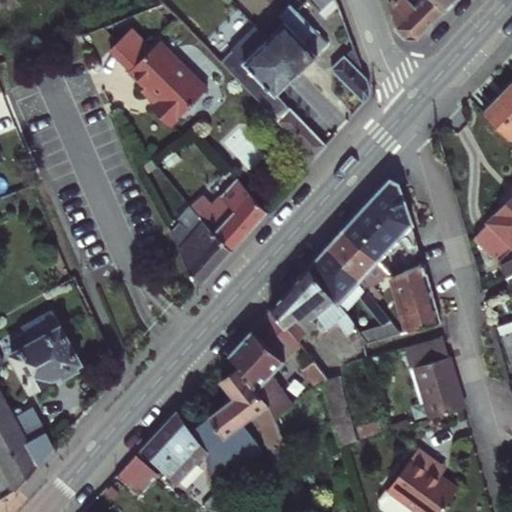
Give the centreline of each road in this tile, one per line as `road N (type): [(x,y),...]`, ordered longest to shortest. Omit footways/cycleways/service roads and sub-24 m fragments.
road 1 (secondary): [(42,511),(404,113)]
road 2 (residential): [(404,113),(486,435)]
road 3 (secondary): [(404,113),(510,0)]
